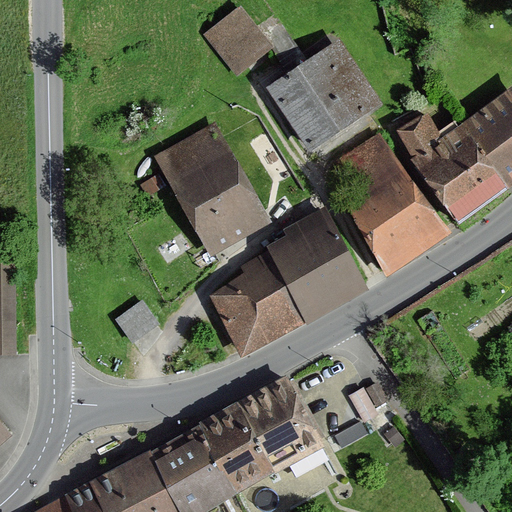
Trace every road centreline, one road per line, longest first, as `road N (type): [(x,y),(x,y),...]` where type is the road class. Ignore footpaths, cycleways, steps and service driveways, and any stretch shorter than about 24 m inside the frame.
road 1 (tertiary): [(54,401),(127,404),(219,386),(345,322),(511,216)]
road 2 (tertiary): [(46,0),(54,401)]
road 3 (tertiary): [(0,505),(38,461),(54,401)]
